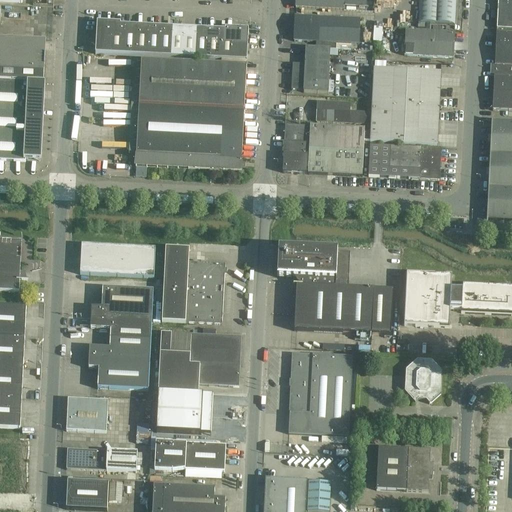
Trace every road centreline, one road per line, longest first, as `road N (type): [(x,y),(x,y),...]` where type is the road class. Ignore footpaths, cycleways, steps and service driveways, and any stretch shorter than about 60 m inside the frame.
road 1 (unclassified): [(258,196),(469,207),(479,0)]
road 2 (unclassified): [(45,511),(62,188)]
road 3 (unclassified): [(244,511),(258,196)]
road 4 (unclassified): [(258,196),(269,0)]
road 5 (unclassified): [(62,188),(258,196)]
road 6 (unclassified): [(62,188),(71,0)]
road 7 (unclassified): [(461,511),(469,396),(481,386),(511,384)]
